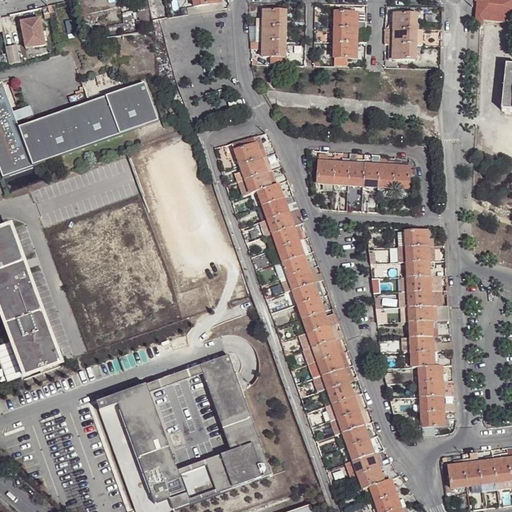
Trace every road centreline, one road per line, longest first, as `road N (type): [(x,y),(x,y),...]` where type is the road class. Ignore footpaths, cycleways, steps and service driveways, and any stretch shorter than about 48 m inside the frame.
road 1 (residential): [(335,511),(211,158),(214,140),(268,122)]
road 2 (residential): [(309,215),(391,443),(396,452),(425,454)]
road 3 (residential): [(452,223),(456,6)]
road 4 (residential): [(279,140),(421,157),(431,221)]
road 5 (residential): [(468,442),(455,264)]
road 6 (residential): [(238,0),(242,72),(268,122)]
road 7 (residential): [(309,215),(431,221)]
